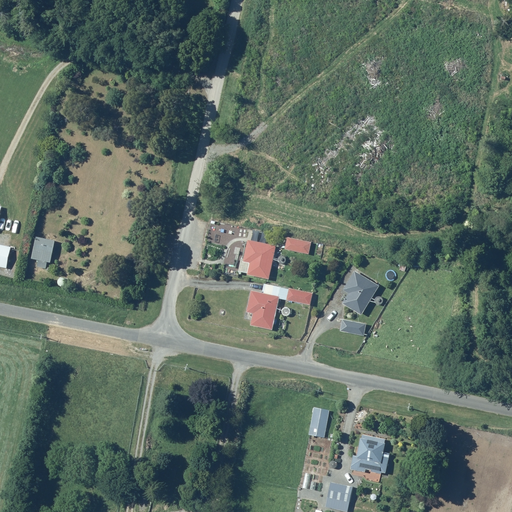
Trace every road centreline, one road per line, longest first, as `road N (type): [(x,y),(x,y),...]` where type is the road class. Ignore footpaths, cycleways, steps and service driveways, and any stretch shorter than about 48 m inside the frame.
road 1 (unclassified): [(164,340),(511,411)]
road 2 (unclassified): [(164,340),(241,0)]
road 3 (unknown): [(223,77),(75,62),(0,178)]
road 4 (unclassified): [(0,310),(164,340)]
